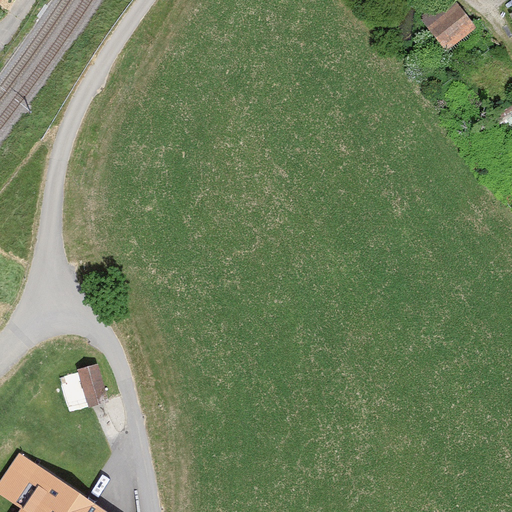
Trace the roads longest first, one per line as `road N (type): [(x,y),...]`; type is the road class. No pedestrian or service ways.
road 1 (unclassified): [(39,296),(66,136),(146,0)]
road 2 (unclassified): [(39,296),(78,316),(112,349),(151,511)]
